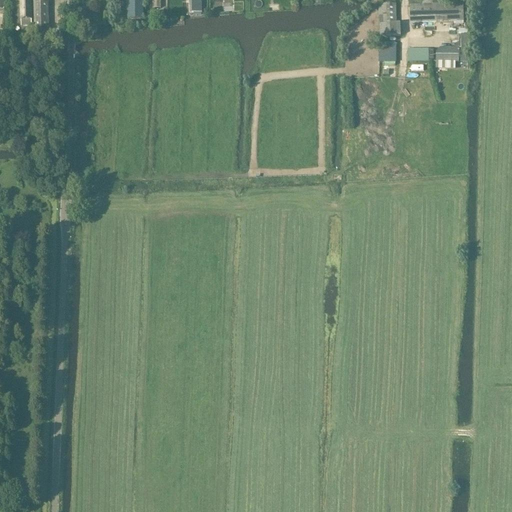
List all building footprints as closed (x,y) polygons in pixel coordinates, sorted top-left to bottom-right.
[(30,0),(20,0),(21,20),(31,20),(30,0)] [(141,0),(127,0),(128,21),(142,20),(141,0)] [(49,42),(48,2),(33,2),(34,42),(49,42)] [(410,23),(464,21),(463,3),(410,5),(410,23)] [(384,5),(379,5),(379,24),(396,24),(395,5),(384,5)] [(79,24),(79,38),(88,38),(87,24),(79,24)] [(452,45),(452,49),(459,49),(461,49),(460,63),(467,63),(468,40),(461,39),(461,45),(452,45)] [(436,62),(436,69),(455,70),(455,63),(459,63),(459,49),(452,49),(442,48),(442,56),(436,55),(436,62)]
